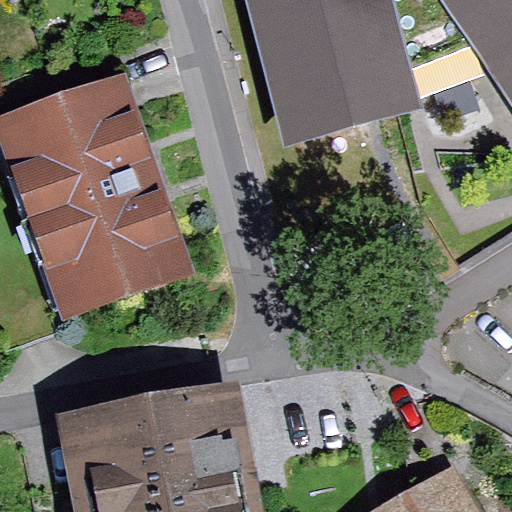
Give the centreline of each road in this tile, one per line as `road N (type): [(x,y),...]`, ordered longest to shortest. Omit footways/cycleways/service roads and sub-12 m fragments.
road 1 (residential): [(261,365),(173,0)]
road 2 (residential): [(261,365),(0,411)]
road 3 (residential): [(382,342),(511,439)]
road 4 (residential): [(511,267),(382,342)]
road 5 (residential): [(382,342),(261,365)]
